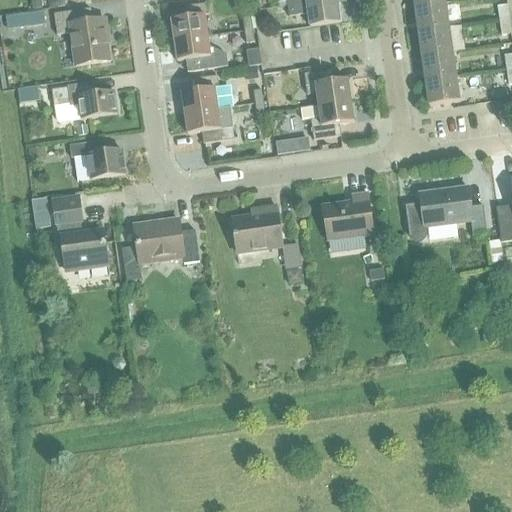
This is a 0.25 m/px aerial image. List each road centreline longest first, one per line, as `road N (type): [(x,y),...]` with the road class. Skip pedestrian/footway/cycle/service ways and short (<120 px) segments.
road 1 (residential): [(165,191),(404,157)]
road 2 (residential): [(136,0),(165,191)]
road 3 (residential): [(404,157),(382,0)]
